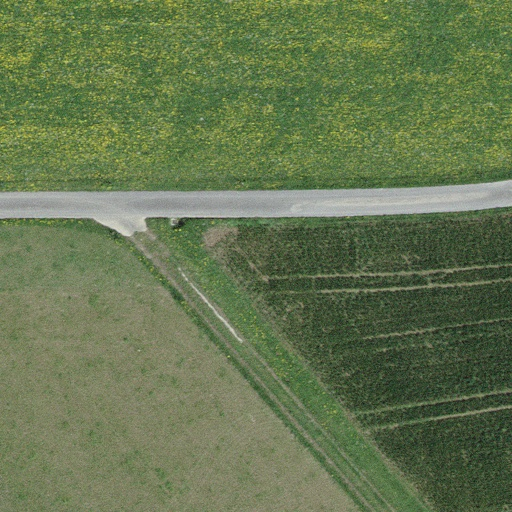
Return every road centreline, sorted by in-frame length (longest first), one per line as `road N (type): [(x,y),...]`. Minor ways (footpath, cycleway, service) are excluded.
road 1 (track): [(0,216),(511,210)]
road 2 (track): [(118,218),(379,511)]
